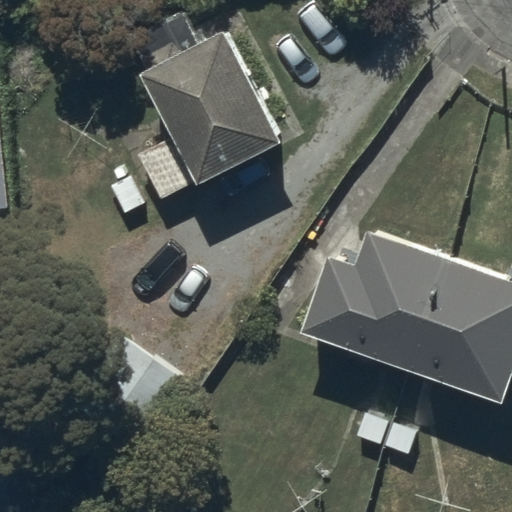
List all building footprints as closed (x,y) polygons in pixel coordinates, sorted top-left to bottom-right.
[(208,184),(293,140),(235,28),(205,43),(188,10),(136,37),(153,70),(150,71),(176,121),(165,127),(171,139),(144,153),(167,198),(205,178),(208,184)] [(0,208),(13,207),(0,78),(0,208)] [(311,331),(511,402),(511,276),(377,229),(365,263),(338,254),(311,331)] [(360,436),(414,455),(424,427),(369,408),(360,436)] [(0,511),(62,511),(54,433),(0,438),(0,511)]
